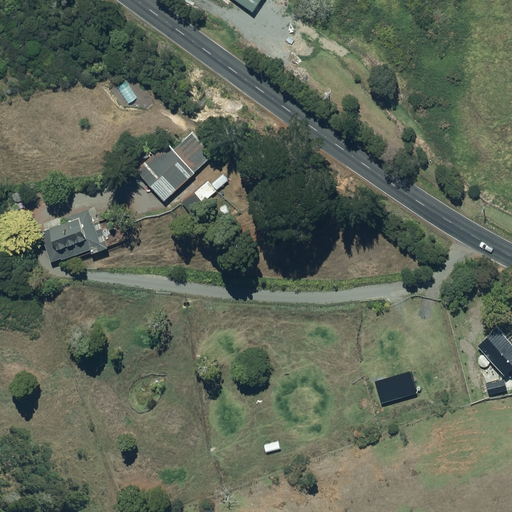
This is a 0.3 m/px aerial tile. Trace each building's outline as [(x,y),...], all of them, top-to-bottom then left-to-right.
[(214,156),(192,132),(175,149),(167,141),(136,171),(166,202),(214,156)] [(205,203),(229,181),(223,174),(212,184),(209,180),(196,193),(205,203)] [(62,223),(60,219),(41,225),(54,263),(92,250),(93,254),(110,249),(96,206),(68,216),(70,221),(62,223)] [(503,376),(511,368),(511,340),(510,342),(483,311),(465,326),(473,335),(466,342),(476,353),(469,359),(480,372),(491,363),(503,376)] [(473,378),(464,381),(469,393),(478,389),(473,378)] [(504,379),(485,384),(488,396),(507,391),(504,379)] [(278,440),(264,444),(266,454),(281,450),(278,440)]
